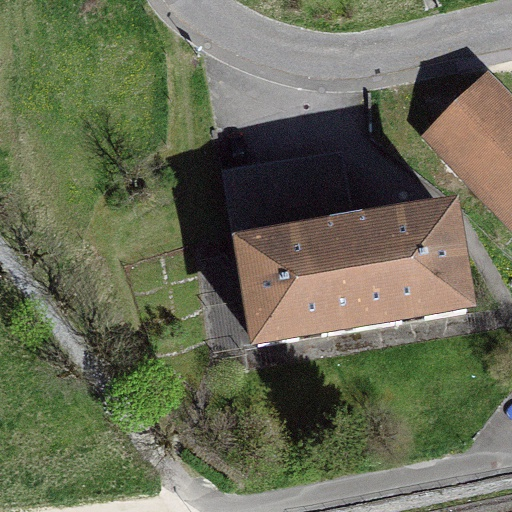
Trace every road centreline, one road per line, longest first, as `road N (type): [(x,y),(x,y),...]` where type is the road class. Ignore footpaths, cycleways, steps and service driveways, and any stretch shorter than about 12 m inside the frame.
road 1 (residential): [(511,26),(341,76),(250,67),(172,17),(164,0)]
road 2 (residential): [(215,499),(511,455)]
